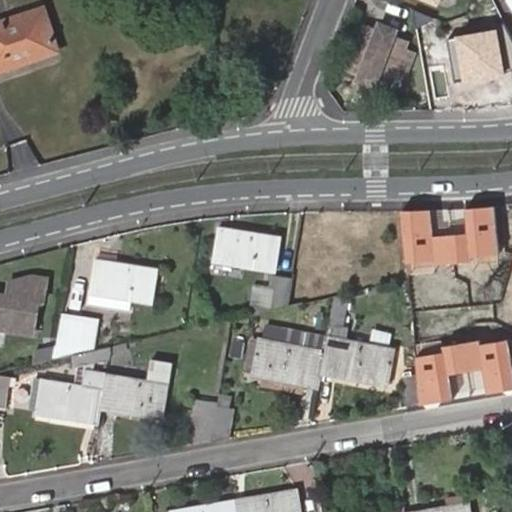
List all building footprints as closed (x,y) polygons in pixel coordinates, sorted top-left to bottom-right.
[(416,0),(437,8),(440,0),(416,0)] [(0,20),(0,66),(56,49),(42,8),(0,20)] [(372,42),(362,38),(347,76),(386,90),(394,70),(405,75),(410,62),(398,57),(401,50),(394,48),(401,30),(380,22),(372,42)] [(500,28),(445,38),(453,87),(508,77),(500,28)] [(511,209),(500,207),(492,234),(511,239),(511,209)] [(219,225),(214,258),(277,268),(282,236),(219,225)] [(98,260),(93,292),(155,302),(160,269),(98,260)] [(290,305),(293,282),(278,280),(274,309),(290,305)] [(0,294),(0,327),(33,334),(40,301),(0,294)] [(98,349),(101,312),(60,309),(57,346),(98,349)] [(325,350),(321,370),(389,384),(396,349),(327,336),(325,350)] [(251,371),(319,385),(321,370),(325,350),(259,337),(251,371)] [(55,359),(57,346),(37,343),(34,363),(55,359)] [(108,374),(102,407),(165,417),(174,365),(152,361),(149,381),(108,374)] [(37,411),(100,422),(102,407),(108,374),(86,370),(83,385),(43,378),(37,411)] [(0,376),(0,394),(7,396),(10,378),(0,376)] [(420,405),(418,376),(404,378),(407,408),(420,405)] [(187,446),(211,441),(218,406),(218,403),(195,399),(187,446)] [(211,441),(231,438),(236,409),(218,406),(211,441)] [(250,507),(238,509),(238,511),(303,511),(299,490),(248,499),(250,507)] [(248,499),(236,500),(238,509),(250,507),(248,499)] [(238,511),(238,509),(236,500),(171,511),(170,511),(238,511)] [(422,511),(475,511),(474,503),(422,511)]
